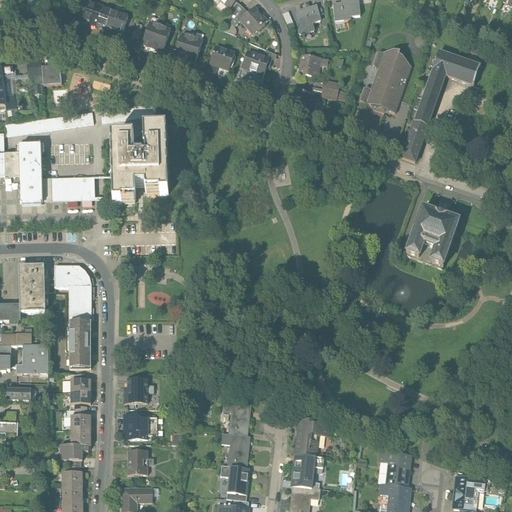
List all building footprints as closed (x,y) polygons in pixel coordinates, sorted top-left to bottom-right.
[(214,0),(231,13),(241,0),(214,0)] [(342,6),(332,7),(335,26),(350,24),(350,21),(361,20),(358,0),(346,0),(341,1),(342,6)] [(255,6),(240,23),(257,38),(271,21),(255,6)] [(89,28),(101,33),(108,11),(97,7),(89,28)] [(313,27),(322,24),(317,8),(296,13),(301,30),(298,31),(300,38),(315,34),(313,27)] [(101,33),(113,37),(120,15),(108,11),(101,33)] [(159,27),(148,23),(137,54),(148,58),(159,27)] [(171,32),(159,27),(148,58),(160,63),(171,32)] [(194,38),(182,34),(171,65),(183,69),(194,38)] [(205,42),(194,38),(183,69),(194,73),(205,42)] [(238,54),(215,47),(209,66),(231,73),(238,54)] [(271,58),(247,50),(240,73),(263,81),(271,58)] [(390,114),(395,116),(411,69),(402,59),(399,58),(400,55),(393,53),(377,56),(373,67),(377,72),(370,92),(367,90),(363,91),(359,103),(371,107),(373,107),(376,107),(385,110),(386,110),(388,113),(390,114)] [(446,80),(454,58),(438,53),(425,92),(440,98),(446,80)] [(446,80),(475,90),(482,68),(454,58),(446,80)] [(300,60),(298,80),(319,81),(321,61),(300,60)] [(60,68),(42,70),(43,88),(61,87),(60,68)] [(319,99),(295,91),(287,115),(311,123),(319,99)] [(434,115),(440,98),(425,92),(419,110),(434,115)] [(151,107),(101,114),(102,124),(153,118),(151,107)] [(426,139),(434,115),(419,110),(411,134),(426,139)] [(92,114),(4,127),(6,138),(94,125),(92,114)] [(135,139),(111,140),(113,202),(113,207),(137,206),(137,190),(146,190),(146,194),(159,193),(159,198),(171,197),(169,131),(144,132),(145,162),(136,162),(135,139)] [(416,168),(426,139),(411,134),(401,163),(416,168)] [(5,180),(20,179),(21,204),(43,204),(95,202),(95,181),(42,182),(41,149),(20,149),(20,157),(5,157),(5,180)] [(429,269),(444,275),(462,224),(422,210),(405,260),(419,266),(421,262),(430,265),(429,269)] [(68,290),(67,325),(91,325),(91,283),(88,275),(84,271),(77,268),(54,268),(53,290),(68,290)] [(18,308),(18,317),(45,318),(44,272),(17,272),(18,308)] [(0,307),(0,325),(8,326),(8,331),(18,331),(18,317),(18,308),(0,307)] [(67,325),(67,349),(91,349),(91,325),(67,325)] [(0,337),(0,339),(0,349),(10,350),(21,350),(30,350),(30,337),(0,337)] [(0,349),(0,371),(9,372),(10,350),(0,349)] [(67,349),(67,373),(91,373),(91,349),(67,349)] [(47,350),(30,350),(21,350),(21,370),(15,370),(15,379),(47,379),(47,350)] [(69,384),(69,396),(90,396),(90,383),(69,384)] [(150,389),(150,384),(127,384),(126,407),(150,408),(150,397),(155,397),(155,389),(150,389)] [(30,393),(6,392),(6,405),(29,406),(30,393)] [(69,396),(70,409),(90,408),(90,396),(69,396)] [(251,408),(223,405),(221,415),(230,416),(228,437),(247,439),(251,408)] [(1,427),(0,426),(0,436),(4,436),(4,450),(16,450),(17,436),(15,436),(15,415),(1,414),(1,427)] [(69,436),(90,436),(90,420),(69,420),(69,436)] [(147,444),(147,420),(126,420),(126,436),(123,436),(123,444),(147,444)] [(295,458),(317,461),(319,440),(329,441),(330,430),(319,429),(320,425),(298,423),(294,458),(295,458)] [(69,436),(70,450),(90,450),(90,436),(69,436)] [(251,440),(247,439),(228,437),(222,437),(221,448),(229,449),(227,470),(247,472),(251,440)] [(87,457),(87,450),(70,450),(59,450),(59,466),(81,466),(81,457),(87,457)] [(127,456),(127,481),(147,480),(147,456),(127,456)] [(388,467),(385,489),(409,491),(412,459),(379,456),(378,466),(388,467)] [(323,472),(324,462),(317,461),(295,458),(292,490),(312,492),(314,471),(323,472)] [(250,472),(247,472),(227,470),(221,469),(220,480),(228,481),(226,503),(246,505),(250,472)] [(81,491),(81,476),(61,477),(61,492),(81,491)] [(455,480),(452,511),(477,511),(479,498),(484,499),(486,483),(455,480)] [(409,511),(412,492),(409,491),(385,489),(379,488),(378,499),(388,500),(386,511),(409,511)] [(320,493),(312,492),(292,490),(289,511),(309,511),(311,502),(319,503),(320,493)] [(81,506),(81,491),(61,492),(61,507),(81,506)] [(152,492),(120,492),(120,511),(137,511),(137,508),(152,508),(152,492)]
